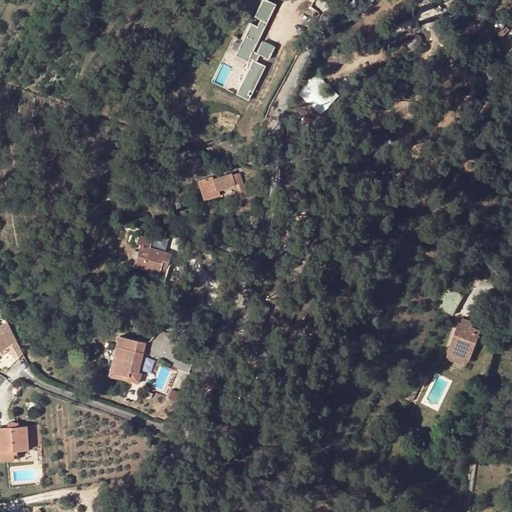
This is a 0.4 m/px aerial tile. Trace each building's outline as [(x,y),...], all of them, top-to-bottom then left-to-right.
[(250,59),(236,89),(252,95),(264,64),(255,61),(257,53),(250,50),(255,39),(269,3),(262,0),(255,0),(249,16),(255,19),(252,26),(246,24),(238,42),(233,57),(246,62),(247,58),(250,59)] [(233,57),(238,42),(229,39),(224,53),(233,57)] [(267,57),(272,45),(255,39),(250,50),(257,53),(255,61),(264,64),(267,57)] [(315,75),(301,99),(327,114),(341,90),(315,75)] [(236,89),(234,93),(250,100),(252,95),(236,89)] [(173,156),(166,158),(169,168),(170,168),(176,167),(173,156)] [(199,157),(186,160),(190,173),(202,170),(199,157)] [(170,168),(174,179),(179,178),(176,167),(170,168)] [(235,185),(236,189),(240,201),(248,198),(241,173),(233,175),(232,173),(214,179),(213,176),(199,180),(205,200),(221,195),(220,190),(235,185)] [(220,190),(221,195),(224,194),(224,192),(236,189),(235,185),(220,190)] [(299,234),(289,252),(299,258),(310,240),(299,234)] [(153,240),(139,235),(137,243),(141,245),(135,266),(159,274),(161,268),(163,262),(168,264),(171,254),(150,247),(153,240)] [(454,315),(466,295),(450,285),(438,306),(454,315)] [(105,327),(116,332),(119,330),(122,323),(126,319),(121,314),(105,327)] [(254,319),(247,332),(257,337),(264,324),(254,319)] [(17,342),(7,322),(1,326),(0,326),(0,335),(8,348),(17,342)] [(470,330),(456,325),(450,342),(456,344),(472,351),(477,338),(469,335),(470,330)] [(255,343),(257,337),(247,332),(245,338),(255,343)] [(0,356),(9,350),(8,348),(0,335),(0,356)] [(146,343),(120,337),(110,376),(139,383),(141,373),(138,373),(146,343)] [(9,350),(16,361),(23,355),(17,342),(8,348),(9,350)] [(469,357),(472,351),(456,344),(454,351),(469,357)] [(0,442),(0,452),(18,451),(29,450),(28,447),(27,429),(27,426),(0,428),(0,442)] [(27,429),(28,447),(41,446),(40,429),(27,429)] [(18,451),(0,452),(1,462),(15,461),(15,455),(18,455),(18,451)]
